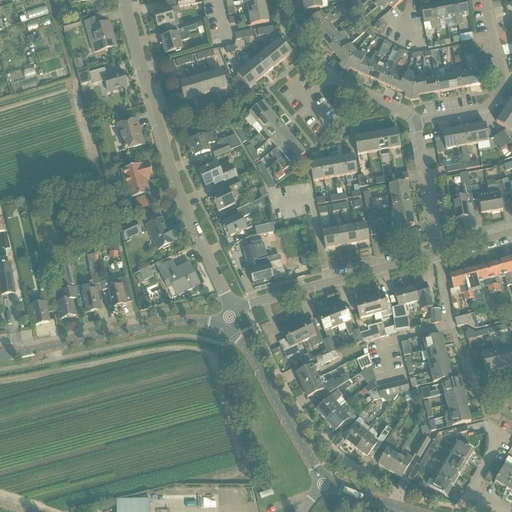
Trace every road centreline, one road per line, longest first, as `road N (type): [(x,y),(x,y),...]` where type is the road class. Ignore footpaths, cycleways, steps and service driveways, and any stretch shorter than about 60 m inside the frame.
road 1 (track): [(48,0),(139,328)]
road 2 (residential): [(231,310),(184,214),(124,0)]
road 3 (residential): [(394,507),(400,494),(346,461),(305,421),(245,305)]
road 4 (tertiary): [(0,356),(176,321),(223,329)]
road 5 (residential): [(245,305),(434,254)]
road 6 (residential): [(417,121),(330,76),(292,25),(287,0)]
road 7 (tertiary): [(324,482),(246,348),(223,329)]
road 8 (residential): [(417,121),(487,108),(502,85),(488,0)]
road 9 (residential): [(389,376),(382,341),(451,325),(434,254)]
road 10 (residential): [(434,254),(417,121)]
